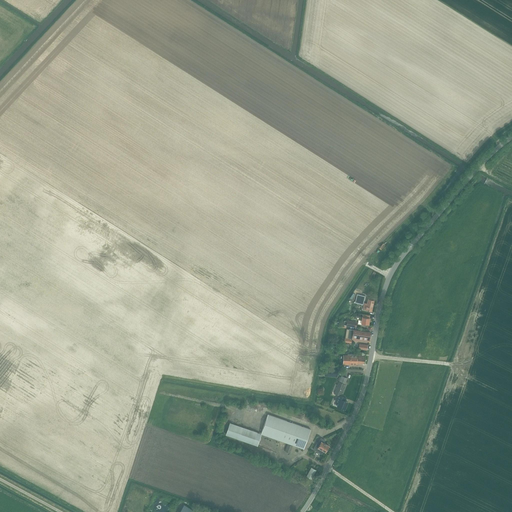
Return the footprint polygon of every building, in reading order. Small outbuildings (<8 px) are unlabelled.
[(371,311),(374,300),(367,299),(366,304),(364,304),(363,309),(371,311)] [(358,316),(358,317),(357,316),(356,319),(358,320),(358,323),(358,324),(360,324),(361,324),(368,325),(369,318),(358,316)] [(351,344),(352,340),(369,342),(371,333),(349,329),(347,339),(348,339),(348,341),(345,341),(345,343),(351,344)] [(364,364),(365,356),(357,355),(344,354),(343,364),(356,365),(356,363),(364,364)] [(325,368),(325,376),(331,377),(337,377),(337,374),(337,369),(325,368)] [(346,399),(341,397),(345,385),(347,379),(341,376),(339,382),(334,394),(338,396),(336,402),(338,403),(337,407),(345,410),(348,403),(345,401),(346,399)] [(268,414),(261,434),(304,449),(310,429),(268,414)] [(253,444),(257,432),(231,423),(226,435),(253,444)] [(317,442),(313,449),(321,453),(322,450),(325,452),(329,446),(323,443),(325,440),(321,438),(318,443),(317,442)] [(311,479),(316,470),(311,467),(306,476),(311,479)]
